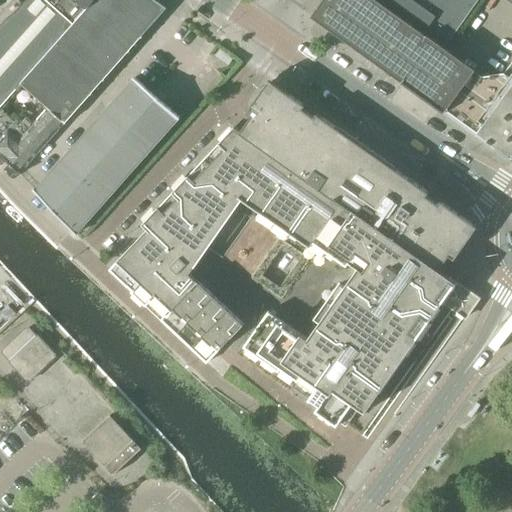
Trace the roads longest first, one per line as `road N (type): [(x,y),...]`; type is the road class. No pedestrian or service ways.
road 1 (residential): [(220,0),(511,206)]
road 2 (tertiary): [(362,511),(511,305)]
